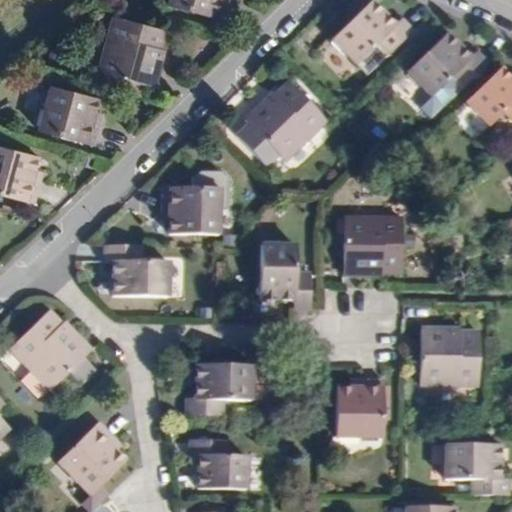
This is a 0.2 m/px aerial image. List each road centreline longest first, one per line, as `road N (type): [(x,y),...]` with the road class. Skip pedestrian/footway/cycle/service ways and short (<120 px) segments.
road 1 (residential): [(298,0),(34,253)]
road 2 (residential): [(125,337),(353,331)]
road 3 (residential): [(125,337),(138,366),(156,511)]
road 4 (residential): [(34,253),(125,337)]
